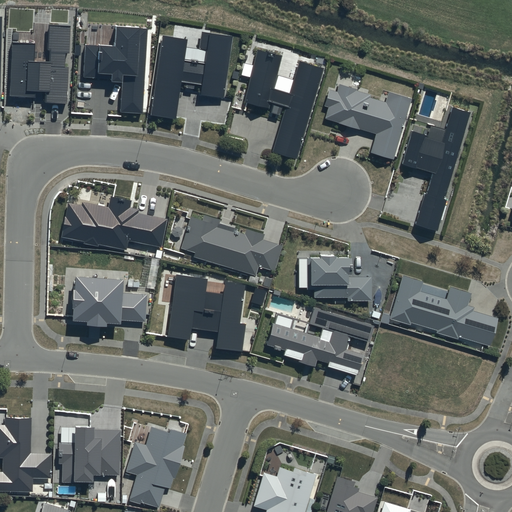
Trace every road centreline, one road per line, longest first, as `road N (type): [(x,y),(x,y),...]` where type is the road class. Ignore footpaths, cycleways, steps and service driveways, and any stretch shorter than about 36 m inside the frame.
road 1 (residential): [(340,191),(295,194),(117,149),(60,150),(34,163)]
road 2 (residential): [(240,389),(17,359)]
road 3 (residential): [(34,163),(22,187),(17,359)]
road 4 (residential): [(391,431),(240,389)]
road 5 (residential): [(204,511),(240,389)]
